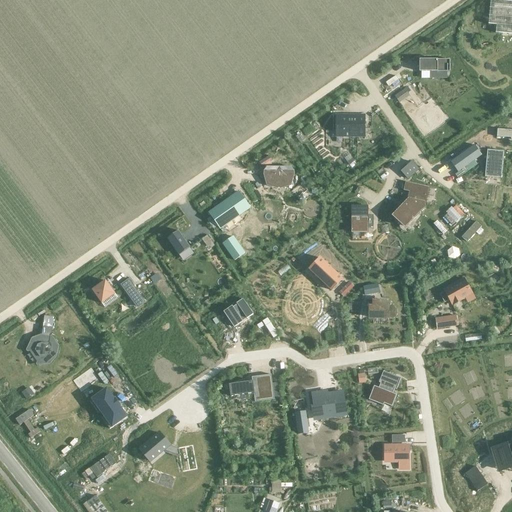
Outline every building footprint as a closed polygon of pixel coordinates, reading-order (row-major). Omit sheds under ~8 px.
[(511,2),(491,0),(488,24),(496,25),(495,33),(511,34),(511,2)] [(419,72),(448,72),(447,60),(419,60),(419,72)] [(387,94),(397,86),(393,80),(383,88),(387,94)] [(400,89),(393,93),(395,98),(402,94),(400,89)] [(401,94),(392,101),(396,107),(406,100),(401,94)] [(343,131),(343,137),(364,137),(364,115),(336,115),(336,131),(343,131)] [(511,130),(497,129),(497,137),(511,138),(511,130)] [(474,145),(450,162),(458,172),(482,156),(474,145)] [(487,150),(485,176),(501,177),(503,152),(487,150)] [(412,162),(401,172),(408,179),(419,170),(412,162)] [(290,169),(267,169),(267,170),(268,170),(267,185),(290,185),(290,170),(290,169)] [(406,182),(404,191),(410,192),(408,199),(393,215),(406,228),(421,212),(425,209),(425,204),(429,188),(406,182)] [(459,198),(469,206),(477,195),(467,187),(459,198)] [(239,193),(209,214),(220,229),(250,208),(239,193)] [(273,205),(263,214),(277,230),(288,220),(273,205)] [(367,207),(352,207),(352,233),(367,233),(367,227),(372,227),(372,216),(367,216),(367,207)] [(257,247),(269,240),(256,217),(243,224),(257,247)] [(167,239),(179,256),(190,248),(178,231),(167,239)] [(208,236),(203,239),(206,244),(211,240),(208,236)] [(449,265),(458,259),(452,249),(443,255),(449,265)] [(121,257),(123,262),(134,257),(132,252),(121,257)] [(320,258),(309,269),(332,291),(342,280),(320,258)] [(285,267),(275,273),(278,278),(288,273),(285,267)] [(149,280),(152,288),(160,285),(156,277),(149,280)] [(440,295),(444,302),(449,300),(452,305),(472,294),(464,279),(444,290),(445,292),(440,295)] [(145,302),(145,303),(128,280),(121,284),(121,283),(120,284),(138,308),(146,303),(145,302)] [(107,281),(94,290),(103,303),(116,294),(107,281)] [(353,287),(349,283),(343,289),(348,293),(353,287)] [(232,306),(223,312),(234,328),(243,322),(241,320),(245,317),(247,319),(253,314),(242,299),(236,303),(237,305),(233,308),(232,306)] [(373,302),(373,318),(393,318),(396,315),(396,310),(393,307),(388,307),(388,302),(373,302)] [(435,319),(437,329),(456,326),(455,316),(435,319)] [(269,344),(275,341),(265,323),(254,329),(258,335),(262,333),(269,344)] [(69,340),(80,357),(89,351),(77,335),(69,340)] [(28,351),(33,351),(33,352),(38,359),(39,360),(38,364),(50,363),(55,356),(57,347),(51,338),(41,337),(33,340),(28,351)] [(11,362),(2,366),(4,370),(13,366),(11,362)] [(90,369),(72,382),(80,393),(98,380),(90,369)] [(381,384),(379,388),(374,386),(369,400),(383,406),(384,404),(392,407),(397,395),(393,394),(395,389),(396,390),(401,378),(383,371),(379,383),(381,384)] [(252,382),(224,385),(225,392),(230,391),(230,397),(254,394),(255,402),(274,400),(271,375),(252,377),(252,382)] [(22,394),(26,400),(33,395),(29,389),(22,394)] [(107,389),(90,401),(98,413),(100,411),(104,416),(102,418),(110,429),(127,417),(119,406),(120,406),(115,399),(114,400),(107,389)] [(322,393),(312,394),(314,407),(312,408),(314,419),(325,417),(325,414),(336,413),(336,415),(346,414),(342,392),(322,395),(322,393)] [(305,412),(295,413),(298,434),(308,433),(305,412)] [(26,445),(41,437),(28,414),(13,421),(26,445)] [(159,433),(140,450),(151,462),(165,450),(167,451),(171,452),(180,456),(179,450),(176,449),(174,448),(172,447),(169,446),(170,446),(159,433)] [(65,453),(71,449),(69,444),(62,448),(65,453)] [(506,446),(493,450),(499,471),(511,466),(511,444),(506,446)] [(386,447),(386,462),(400,462),(400,469),(408,469),(408,447),(386,447)] [(109,454),(85,472),(88,477),(93,473),(96,477),(97,478),(116,464),(109,454)] [(475,467),(465,474),(477,492),(487,485),(475,467)] [(280,481),(272,481),(273,493),(281,493),(280,481)] [(460,501),(460,484),(447,484),(447,501),(460,501)] [(107,511),(96,496),(86,503),(92,511),(107,511)] [(269,501),(264,511),(275,511),(278,505),(269,501)]
